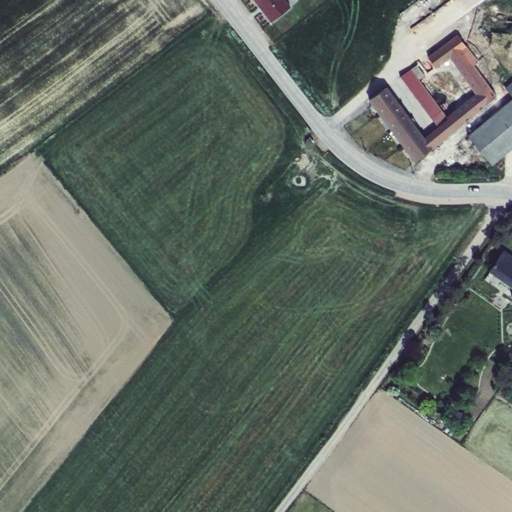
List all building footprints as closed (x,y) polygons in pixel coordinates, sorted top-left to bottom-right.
[(284,0),(253,0),(271,23),(290,8),(284,0)] [(491,33),(490,46),(511,48),(511,7),(495,5),(492,33),(491,33)] [(427,57),(436,68),(448,58),(473,89),(484,104),(496,95),(473,66),(478,62),(466,46),(466,47),(456,34),(427,57)] [(436,68),(427,57),(368,103),(415,162),(460,126),(490,165),(511,147),(511,82),(496,95),(484,104),(473,89),(466,95),(469,99),(452,112),(454,115),(449,119),(419,81),(436,68)] [(511,256),(503,250),(488,271),(490,272),(489,273),(511,289),(511,297),(511,298),(511,297),(511,256)] [(504,346),(496,351),(500,357),(501,356),(503,360),(508,356),(506,353),(507,352),(504,346)] [(451,409),(449,417),(462,421),(465,413),(451,409)]
